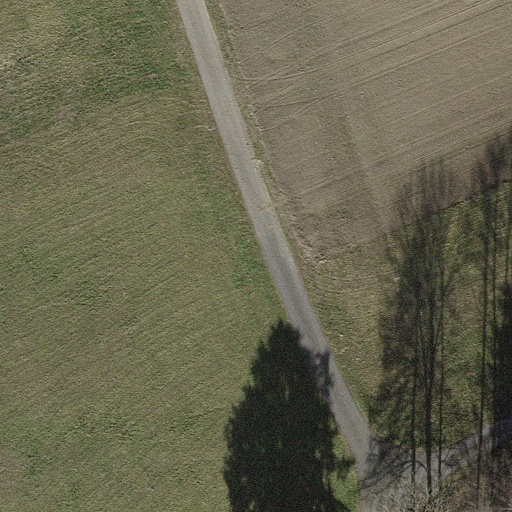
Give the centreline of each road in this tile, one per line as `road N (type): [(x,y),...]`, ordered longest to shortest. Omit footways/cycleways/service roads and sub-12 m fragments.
road 1 (track): [(195,0),(233,123),(401,497)]
road 2 (track): [(511,433),(401,497)]
